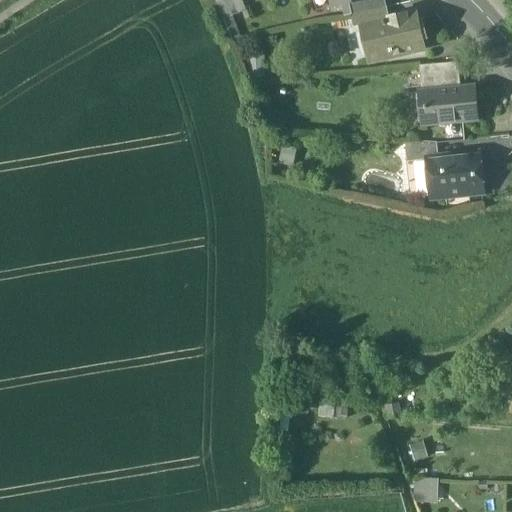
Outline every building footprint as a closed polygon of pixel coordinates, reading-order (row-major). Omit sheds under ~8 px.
[(364,0),(349,4),(352,16),(387,8),(384,0),(364,0)] [(387,8),(352,16),(354,29),(361,27),(361,26),(389,20),(387,8)] [(389,20),(361,26),(361,27),(368,60),(392,55),(393,58),(424,50),(415,14),(389,20)] [(449,65),(420,67),(422,93),(452,90),(449,65)] [(452,90),(422,93),(425,126),(477,121),(474,88),(452,90)] [(437,145),(405,142),(407,164),(427,161),(427,160),(439,159),(437,145)] [(439,159),(427,160),(427,161),(431,200),(483,194),(479,155),(439,159)] [(411,445),(414,461),(428,458),(425,443),(411,445)] [(415,502),(440,503),(440,478),(415,478),(415,502)]
